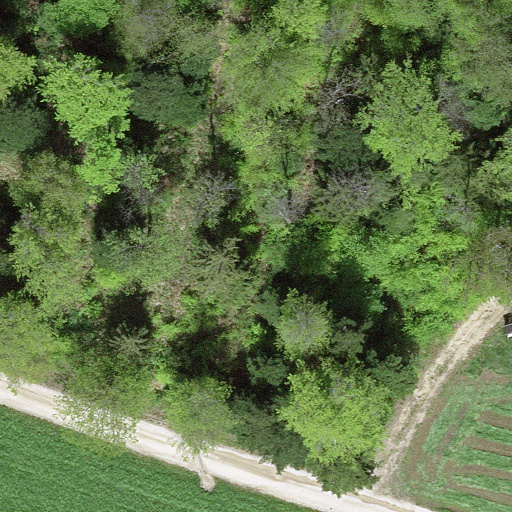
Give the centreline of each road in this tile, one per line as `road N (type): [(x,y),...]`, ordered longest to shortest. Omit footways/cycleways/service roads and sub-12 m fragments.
road 1 (track): [(347,511),(0,391)]
road 2 (track): [(348,511),(511,288)]
